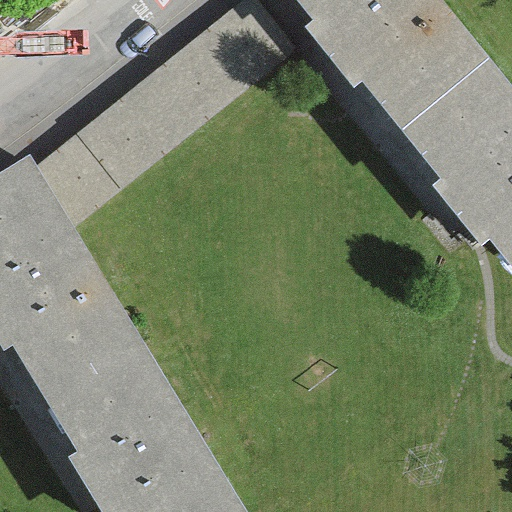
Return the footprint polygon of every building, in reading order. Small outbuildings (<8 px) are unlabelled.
[(258,0),(232,0),(38,147),(79,216),(296,50),(258,0)] [(315,0),(318,3),(307,12),(351,66),(362,57),(403,107),(489,37),(459,0),(315,0)] [(511,64),(489,37),(403,107),(451,166),(442,173),(482,222),(490,216),(511,242),(511,64)] [(38,147),(29,133),(0,150),(0,327),(0,328),(12,321),(41,368),(136,311),(79,216),(38,147)] [(136,311),(41,368),(75,425),(66,431),(106,499),(115,493),(126,511),(224,511),(248,498),(136,311)]
